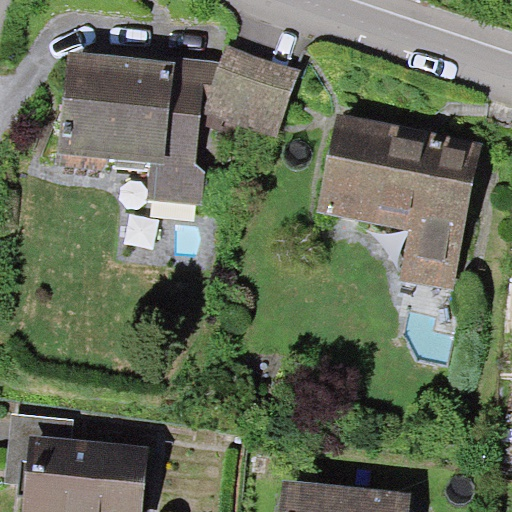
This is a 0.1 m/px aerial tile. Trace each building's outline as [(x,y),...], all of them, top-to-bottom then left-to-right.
[(304,76),(228,49),(222,64),(204,115),(280,142),(304,76)] [(178,69),(70,59),(62,160),(152,169),(149,203),(201,207),(206,175),(197,169),(203,115),(204,115),(222,64),(179,60),(178,69)] [(483,144),(337,113),(315,219),(409,238),(401,279),(453,290),(483,144)] [(152,511),(157,465),(32,453),(26,511),(152,511)] [(415,511),(416,504),(292,497),(291,511),(415,511)]
